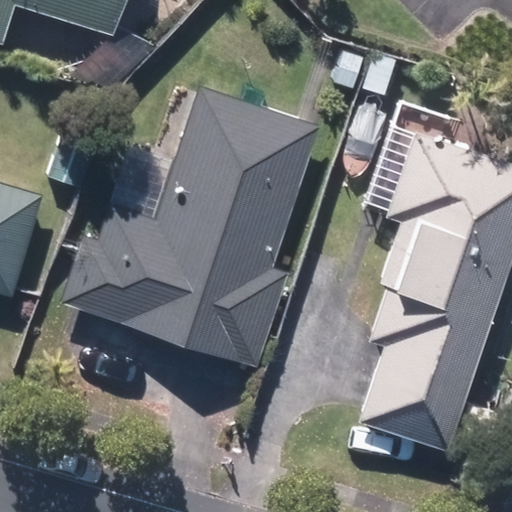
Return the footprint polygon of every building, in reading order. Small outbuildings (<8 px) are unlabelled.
[(0,0),(0,24),(4,10),(103,41),(115,0),(0,0)] [(246,365),(316,126),(188,88),(158,193),(116,181),(97,244),(70,236),(49,308),(203,352),(246,365)] [(98,129),(67,117),(44,178),(74,190),(98,129)] [(444,450),(511,224),(511,162),(404,130),(373,231),(396,238),(364,341),(373,344),(349,422),(444,450)] [(0,297),(1,298),(28,191),(0,183),(0,297)]
